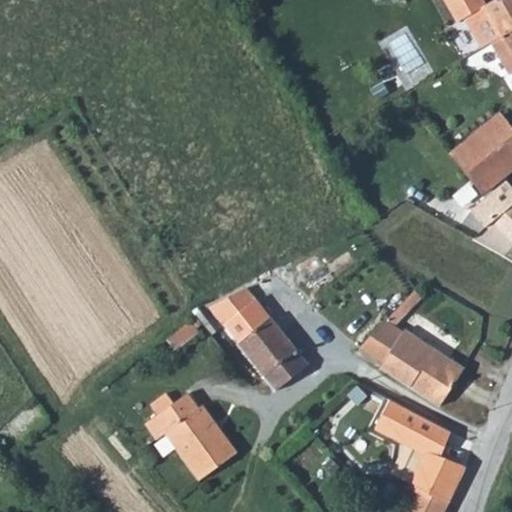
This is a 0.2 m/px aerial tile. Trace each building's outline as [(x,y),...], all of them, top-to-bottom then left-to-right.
[(465,19),(486,5),(483,0),(444,0),(458,23),(465,19)] [(481,49),(496,39),(511,30),(511,0),(494,0),(486,5),(465,19),(481,49)] [(511,30),(496,39),(511,68),(511,30)] [(450,156),(482,192),(511,165),(511,131),(497,114),(450,156)] [(511,182),(509,179),(474,210),(488,227),(496,221),(511,237),(511,182)] [(298,279),(305,288),(312,282),(309,278),(313,275),(310,270),(298,279)] [(209,307),(276,391),(309,364),(246,288),(209,307)] [(391,315),(400,320),(424,297),(417,290),(391,315)] [(386,320),(394,326),(400,320),(391,315),(386,320)] [(359,348),(383,363),(380,367),(440,406),(465,368),(405,329),(403,332),(394,326),(386,320),(359,348)] [(148,424),(160,440),(169,433),(203,480),(242,452),(208,405),(203,409),(192,393),(177,404),(170,394),(153,405),(161,416),(148,424)] [(391,399),(375,428),(425,455),(418,474),(458,490),(466,470),(441,461),(452,432),(391,399)] [(432,480),(425,497),(451,510),(458,490),(432,480)] [(414,511),(450,511),(451,510),(425,497),(423,496),(414,511)]
